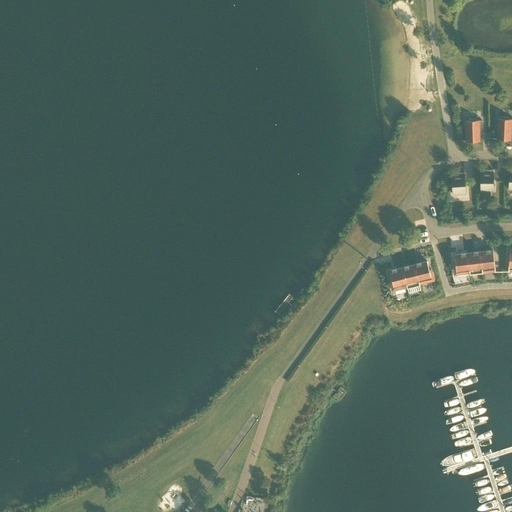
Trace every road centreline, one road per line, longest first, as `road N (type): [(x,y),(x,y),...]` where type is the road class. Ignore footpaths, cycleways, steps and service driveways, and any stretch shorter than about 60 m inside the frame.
road 1 (residential): [(453,154),(430,0)]
road 2 (residential): [(511,285),(446,291),(431,234)]
